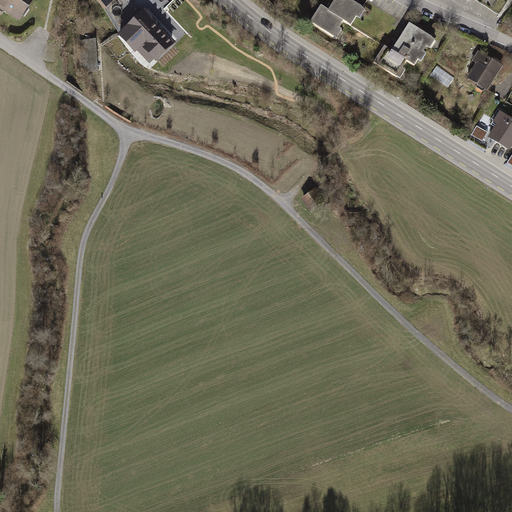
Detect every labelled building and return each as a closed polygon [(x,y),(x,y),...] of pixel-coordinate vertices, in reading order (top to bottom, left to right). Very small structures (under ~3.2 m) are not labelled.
[(0,0),(0,10),(18,23),(35,0),(0,0)] [(110,5),(106,0),(95,0),(104,11),(110,5)] [(359,19),(365,10),(348,0),(334,0),(328,10),(321,6),(310,22),(337,40),(343,31),(338,28),(342,22),(350,27),(357,17),(359,19)] [(155,59),(172,43),(164,35),(166,33),(164,31),(162,33),(144,13),(121,35),(135,50),(138,47),(143,52),(143,53),(149,59),(152,56),(155,59)] [(430,49),(435,40),(409,24),(392,50),(384,45),(373,63),(401,80),(407,71),(402,68),(405,62),(414,67),(418,60),(422,62),(427,54),(424,52),(427,47),(430,49)] [(95,39),(80,40),(83,72),(98,71),(95,39)] [(487,90),(501,66),(478,52),(472,61),(477,64),(468,78),(487,90)] [(508,149),(511,143),(511,119),(504,115),(505,114),(500,111),(493,121),(498,124),(490,137),(508,149)] [(471,135),(482,142),(488,132),(477,126),(471,135)] [(314,190),(303,198),(312,210),(322,203),(314,190)]
